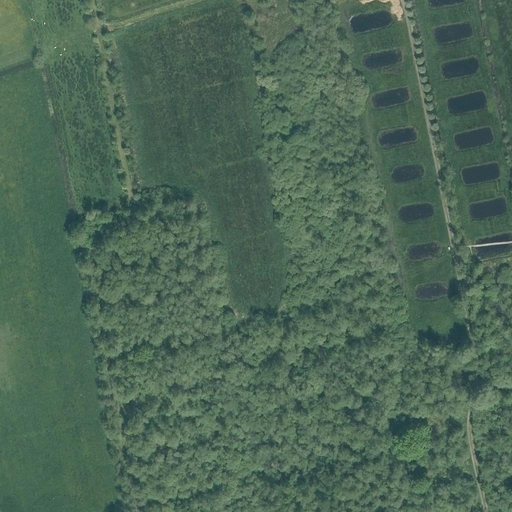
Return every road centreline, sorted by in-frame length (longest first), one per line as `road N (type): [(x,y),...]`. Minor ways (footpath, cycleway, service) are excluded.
road 1 (track): [(135,511),(90,266),(132,209),(100,30)]
road 2 (track): [(489,511),(472,429),(475,341),(455,247)]
road 3 (track): [(455,247),(403,0)]
